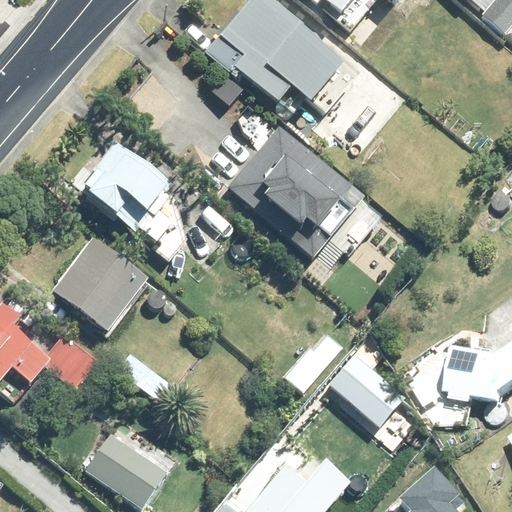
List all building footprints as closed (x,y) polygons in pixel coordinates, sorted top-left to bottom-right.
[(336,66),(338,63),(267,0),(245,0),(201,54),(230,79),(237,71),(274,102),(287,87),(321,116),(352,79),(336,66)] [(318,0),(322,0),(337,12),(347,0),(307,0),(314,5),(318,0)] [(511,0),(468,0),(481,11),(478,14),(504,35),(511,24),(511,0)] [(228,189),(311,258),(361,198),(278,129),(228,189)] [(112,141),(79,185),(85,188),(84,191),(132,233),(136,230),(154,243),(167,225),(154,215),(167,199),(162,195),(169,185),(112,141)] [(493,210),(496,211),(499,212),(502,211),(504,210),(507,208),(508,205),(509,203),(508,199),(507,197),(505,195),(502,193),(499,193),(496,193),(493,195),(491,198),(490,201),(490,204),(491,207),(493,210)] [(50,291),(104,331),(143,278),(89,239),(50,291)] [(148,310),(151,311),(154,312),(157,312),(160,311),(162,309),(164,306),(164,303),(164,300),(162,297),(160,295),(157,294),(154,293),(151,294),(148,296),(146,298),(145,301),(145,304),(146,308),(148,310)] [(45,356),(10,326),(15,317),(0,305),(0,376),(8,368),(27,384),(42,367),(73,392),(96,363),(60,336),(45,356)] [(445,391),(449,392),(449,396),(473,399),(474,395),(501,400),(501,388),(511,381),(511,341),(498,351),(454,345),(445,391)] [(169,387),(128,356),(116,372),(157,403),(169,387)] [(488,423),(491,424),(494,425),(497,425),(500,423),(502,421),(503,419),(504,416),(504,413),(502,410),(500,408),(497,406),(494,406),(491,407),(488,408),(486,411),(485,414),(485,417),(486,420),(488,423)] [(108,436),(83,472),(138,509),(162,472),(108,436)] [(328,511),(347,492),(321,470),(301,492),(282,476),(250,511),(328,511)] [(444,511),(443,510),(454,500),(432,476),(398,506),(402,511),(444,511)]
